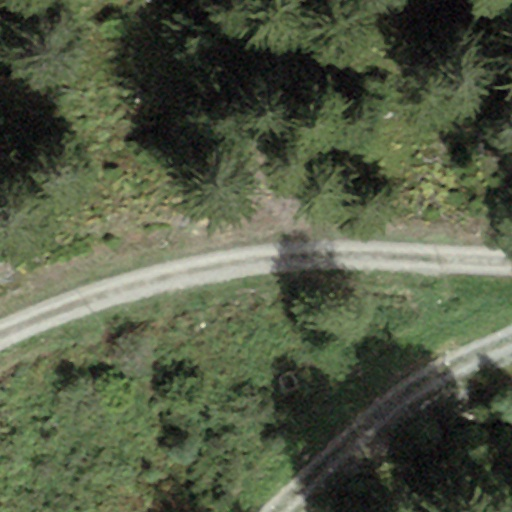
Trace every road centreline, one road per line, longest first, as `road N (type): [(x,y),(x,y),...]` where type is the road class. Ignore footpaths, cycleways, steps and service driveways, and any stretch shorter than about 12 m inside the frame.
road 1 (track): [(0,347),(268,257),(511,259)]
road 2 (track): [(511,327),(425,377),(284,511)]
